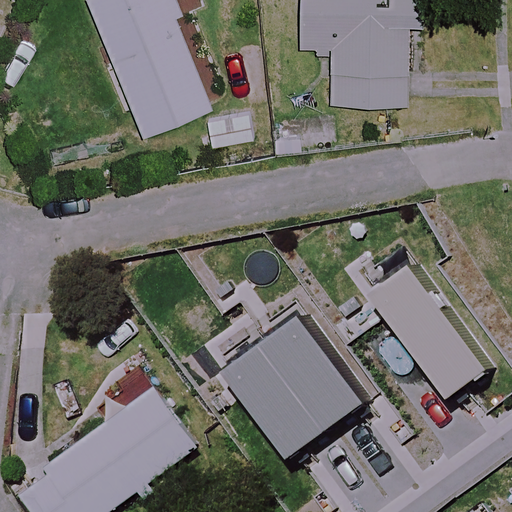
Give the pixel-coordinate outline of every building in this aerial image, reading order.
[(209,108),(168,0),(79,0),(117,97),(130,92),(146,132),(209,108)] [(306,0),(304,50),(332,51),(330,101),(406,104),(409,22),(422,23),(423,2),(423,0),(306,0)] [(254,140),(249,112),(205,120),(210,147),(254,140)] [(421,339),(402,247),(247,280),(264,360),(297,353),(300,365),(421,339)] [(329,416),(317,381),(253,404),(265,438),(329,416)] [(115,511),(202,449),(158,390),(21,491),(36,511),(115,511)] [(403,511),(503,474),(473,394),(327,450),(350,511),(403,511)]
